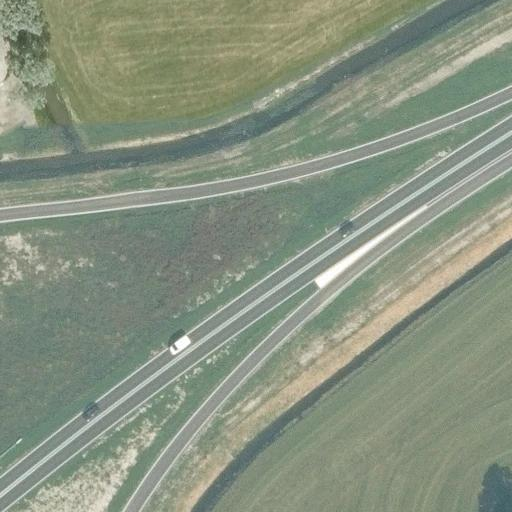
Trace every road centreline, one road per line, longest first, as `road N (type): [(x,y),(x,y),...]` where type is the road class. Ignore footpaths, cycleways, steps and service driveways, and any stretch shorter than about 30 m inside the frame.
road 1 (trunk): [(511,93),(358,155),(257,182),(0,219)]
road 2 (trunk): [(417,194),(208,337),(0,496)]
road 3 (trunk): [(133,511),(206,413),(417,194)]
